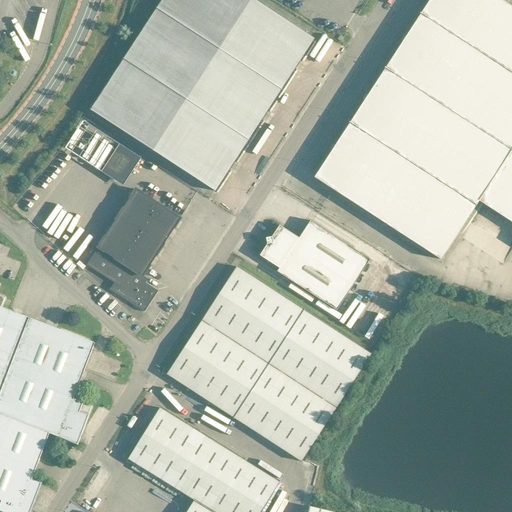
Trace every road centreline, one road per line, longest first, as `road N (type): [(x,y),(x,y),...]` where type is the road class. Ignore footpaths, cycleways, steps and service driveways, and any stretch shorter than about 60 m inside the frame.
road 1 (unclassified): [(152,358),(386,0)]
road 2 (unclassified): [(0,225),(152,358)]
road 3 (unclassified): [(52,511),(152,358)]
road 4 (tertiary): [(0,146),(53,79),(91,0)]
